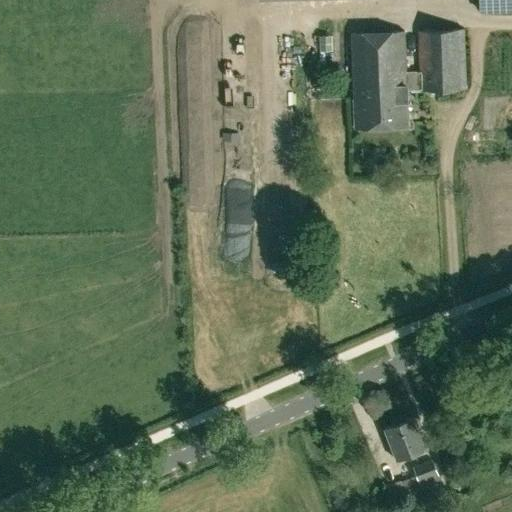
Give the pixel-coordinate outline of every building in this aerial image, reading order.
[(511,0),(479,0),(480,12),(511,11),(511,0)] [(417,32),(419,73),(420,92),(465,90),(463,30),(417,32)] [(406,93),(420,92),(419,73),(405,74),(404,33),(350,35),(354,131),(408,129),(406,93)] [(310,92),(327,91),(327,76),(310,76),(310,92)] [(186,149),(194,170),(206,165),(198,145),(186,149)] [(414,417),(384,430),(397,462),(428,449),(414,417)] [(432,460),(412,467),(415,476),(387,488),(393,506),(384,510),(384,511),(406,511),(412,510),(411,507),(413,506),(413,508),(446,494),(432,460)]
